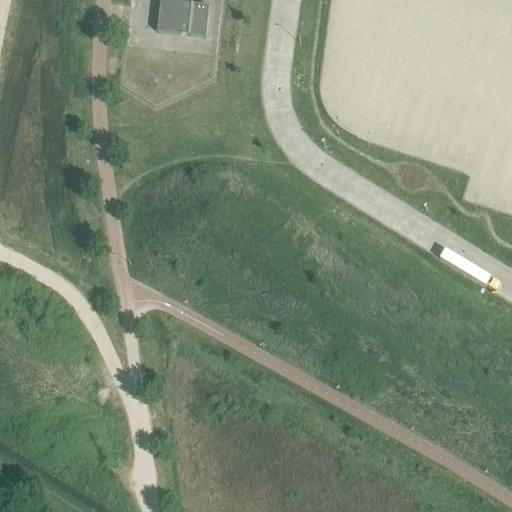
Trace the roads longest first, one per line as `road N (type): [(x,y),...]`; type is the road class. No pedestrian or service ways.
road 1 (unclassified): [(284,0),(274,83),(288,131),(322,169),(511,286)]
road 2 (track): [(155,511),(126,302)]
road 3 (track): [(136,373),(79,294),(0,239)]
